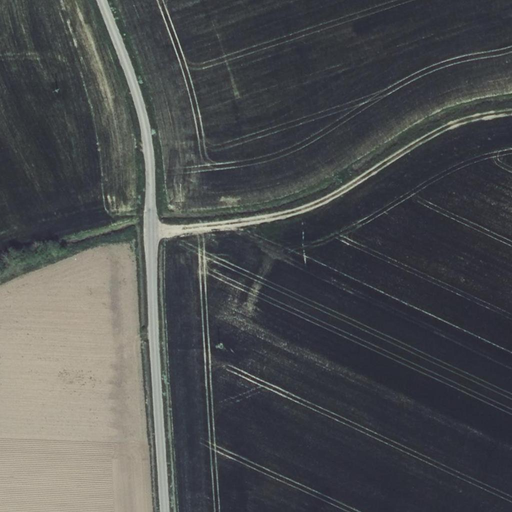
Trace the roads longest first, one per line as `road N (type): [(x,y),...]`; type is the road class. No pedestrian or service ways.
road 1 (track): [(151,231),(300,210),(435,130),(511,110)]
road 2 (residential): [(164,511),(150,216)]
road 3 (unclassified): [(150,216),(143,118),(101,0)]
